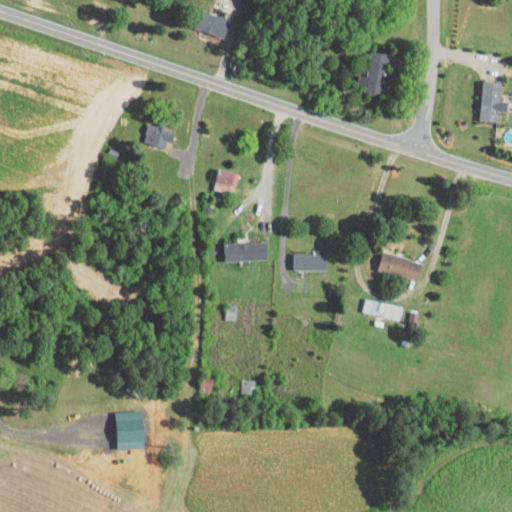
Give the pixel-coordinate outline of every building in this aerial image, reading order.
[(185,22),(212,33),(220,15),(194,3),(185,22)] [(357,69),(351,69),(350,86),(375,87),(377,46),(358,46),(357,69)] [(497,105),(497,95),(491,95),(491,76),(471,75),(470,114),(487,115),(488,105),(497,105)] [(132,134),(153,143),(156,134),(161,136),(166,124),(140,114),(132,134)] [(227,166),(207,161),(202,184),(218,187),(219,178),(225,179),(227,166)] [(256,235),(213,236),(214,255),(256,253),(256,235)] [(410,275),(415,258),(373,245),(368,262),(410,275)] [(317,248),(283,247),(282,263),(316,264),(317,248)] [(391,298),(353,294),(351,307),(389,312),(391,298)] [(225,298),(214,298),(214,314),(225,314),(225,298)] [(108,443),(135,442),(133,404),(106,405),(108,443)]
